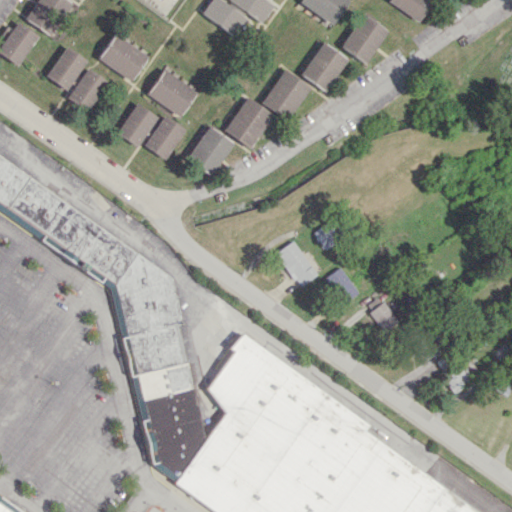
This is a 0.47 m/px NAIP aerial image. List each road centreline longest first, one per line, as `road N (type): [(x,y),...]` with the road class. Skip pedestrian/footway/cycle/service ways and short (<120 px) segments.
road 1 (residential): [(511,481),(187,249),(158,209),(0,94)]
road 2 (residential): [(158,209),(243,179),(497,0)]
